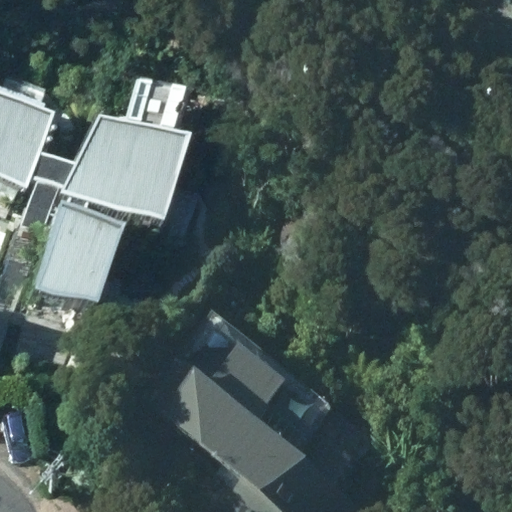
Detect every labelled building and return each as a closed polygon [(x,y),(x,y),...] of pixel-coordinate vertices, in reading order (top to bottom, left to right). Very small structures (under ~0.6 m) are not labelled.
[(511,0),(496,0),(476,33),(511,57),(511,0)] [(0,203),(15,209),(39,145),(31,141),(41,108),(0,91),(0,92),(0,203)] [(54,218),(147,249),(171,178),(163,176),(173,126),(130,117),(122,156),(88,150),(54,218)] [(27,313),(86,329),(108,252),(50,233),(27,313)] [(353,472),(331,455),(277,414),(305,378),(258,343),(230,379),(216,368),(211,374),(183,353),(149,398),(176,418),(181,412),(257,470),(227,508),(233,511),(382,511),(386,508),(348,479),(353,472)]
